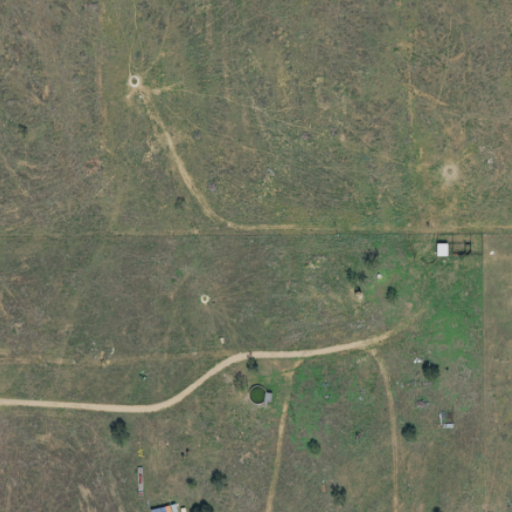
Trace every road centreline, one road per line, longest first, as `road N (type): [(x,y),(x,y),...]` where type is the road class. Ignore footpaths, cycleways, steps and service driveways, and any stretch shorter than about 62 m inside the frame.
road 1 (track): [(158,362),(348,345),(380,382),(399,428),(387,511)]
road 2 (track): [(0,353),(158,362)]
